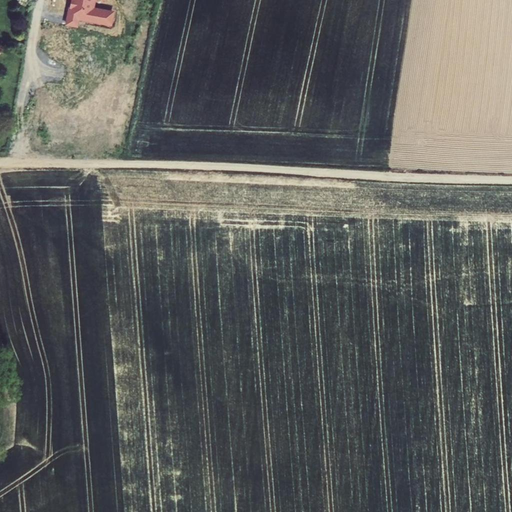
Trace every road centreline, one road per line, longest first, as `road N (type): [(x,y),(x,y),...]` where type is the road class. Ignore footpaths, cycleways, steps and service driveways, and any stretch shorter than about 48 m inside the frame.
road 1 (unclassified): [(511,178),(0,162)]
road 2 (track): [(414,0),(392,175)]
